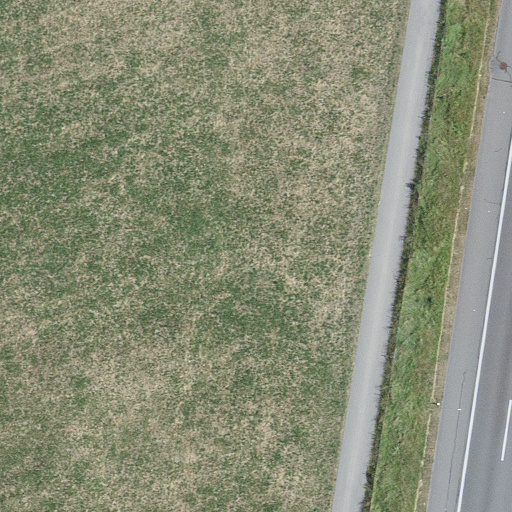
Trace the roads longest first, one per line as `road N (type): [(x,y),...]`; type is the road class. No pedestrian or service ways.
road 1 (unclassified): [(345,511),(426,0)]
road 2 (motorway): [(511,392),(494,511)]
